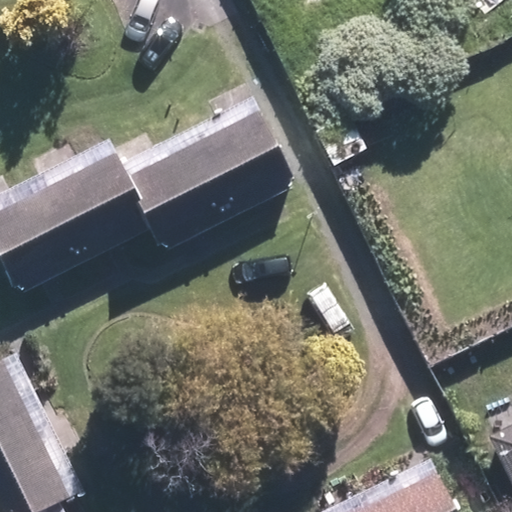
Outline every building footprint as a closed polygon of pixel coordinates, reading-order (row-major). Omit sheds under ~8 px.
[(285,177),(251,111),(122,175),(110,152),(0,205),(0,270),(8,287),(15,283),(18,289),(145,226),(154,243),(160,241),(162,247),(285,186),(281,180),(285,177)] [(330,163),(365,146),(349,111),(314,129),(330,163)] [(0,511),(40,511),(38,507),(62,495),(0,367),(0,511)] [(511,418),(481,433),(511,495),(511,418)] [(449,511),(429,471),(343,511),(449,511)]
